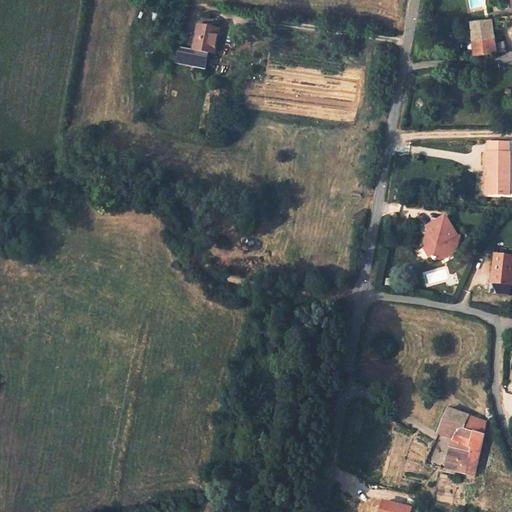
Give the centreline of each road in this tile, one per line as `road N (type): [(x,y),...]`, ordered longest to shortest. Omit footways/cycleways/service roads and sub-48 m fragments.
road 1 (track): [(0,187),(114,171),(180,191),(192,204),(199,260),(212,271),(261,285),(363,293)]
road 2 (residential): [(363,293),(402,68)]
road 3 (residential): [(329,511),(363,293)]
road 4 (residential): [(363,293),(487,316),(495,325)]
road 5 (residential): [(495,325),(493,387),(511,456)]
